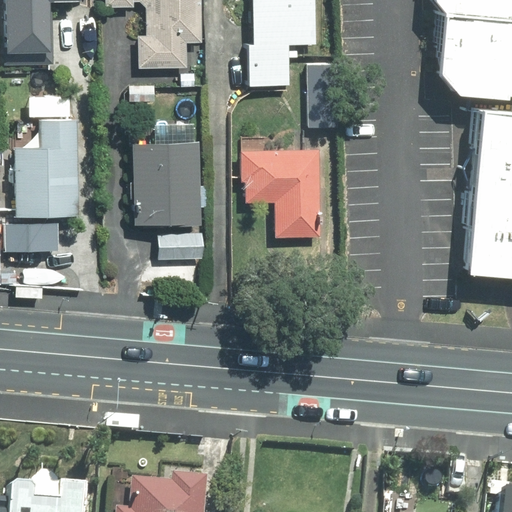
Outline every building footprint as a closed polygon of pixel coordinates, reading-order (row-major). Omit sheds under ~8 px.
[(3,0),(5,63),(55,62),(54,0),(3,0)] [(202,0),(107,0),(107,5),(136,5),(135,0),(140,0),(148,6),(148,32),(140,33),(140,67),(188,66),(188,41),(204,41),(202,0)] [(318,42),(317,0),(255,0),(256,42),(250,42),(250,82),(292,82),(291,42),(318,42)] [(511,101),(511,0),(418,0),(428,11),(424,73),(446,96),(511,101)] [(339,62),(309,62),(310,125),(340,124),(339,62)] [(130,83),(130,99),(156,99),(156,82),(130,83)] [(511,107),(467,104),(450,278),(511,283),(511,107)] [(17,214),(81,212),(78,115),(42,116),(43,142),(16,143),(17,214)] [(136,223),(203,222),(201,138),(135,139),(136,223)] [(322,235),(321,147),(242,148),(243,179),(247,179),(247,200),(276,200),(277,235),(322,235)] [(204,511),(208,473),(172,469),(171,478),(132,474),(129,505),(116,504),(115,511),(204,511)] [(85,511),(89,480),(61,477),(59,495),(37,493),(37,484),(32,478),(18,477),(12,483),(9,511),(85,511)] [(511,511),(511,481),(490,479),(487,511),(511,511)]
